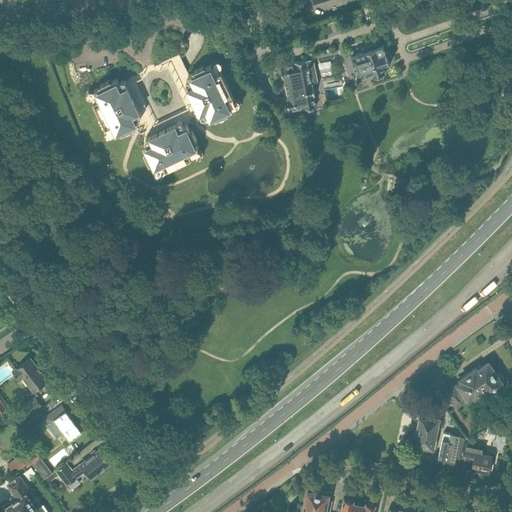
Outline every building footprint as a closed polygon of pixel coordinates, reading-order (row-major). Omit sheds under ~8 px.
[(353,63),(357,74),(356,75),(356,76),(356,77),(357,78),(358,78),(359,78),(359,77),(360,77),(360,76),(360,75),(372,71),(374,74),(375,74),(376,76),(379,77),(383,76),(384,73),(384,71),(385,71),(382,64),(389,61),(389,62),(390,62),(390,61),(391,61),(392,58),(390,52),(387,50),(386,51),(385,50),(383,45),(383,44),(376,47),(375,42),(363,46),(364,48),(362,48),(361,49),(362,51),(354,54),(353,49),(344,52),(348,65),(353,63)] [(157,64),(155,64),(155,65),(157,65),(178,55),(190,79),(189,79),(188,79),(187,79),(186,80),(185,81),(185,82),(185,83),(186,84),(186,85),(187,85),(188,86),(187,87),(191,95),(189,95),(193,105),(195,105),(199,112),(200,112),(200,113),(200,114),(200,115),(201,116),(202,117),(203,117),(204,117),(205,117),(206,116),(206,115),(207,115),(209,119),(214,117),(215,119),(228,113),(227,111),(233,108),(232,107),(234,107),(235,107),(238,107),(239,106),(240,103),(240,102),(239,99),(236,99),(234,99),(220,68),(221,68),(221,67),(222,66),(222,65),(222,64),(222,63),(221,62),(221,61),(220,61),(219,60),(218,60),(217,60),(215,60),(214,61),(213,62),(213,63),(206,66),(205,64),(192,70),(193,72),(189,74),(179,54),(157,64)] [(281,65),(280,65),(282,77),(284,77),(285,83),(288,97),(286,97),(289,109),(290,109),(303,106),(304,108),(316,105),(316,104),(315,104),(313,95),(315,95),(312,83),(311,83),(309,73),(308,68),(309,68),(309,66),(308,66),(306,60),(307,60),(306,59),(294,61),(295,62),(281,65)] [(136,118),(137,118),(138,118),(139,118),(140,117),(141,116),(141,115),(141,114),(140,113),(139,112),(138,111),(139,111),(135,103),(137,102),(132,92),(131,93),(127,85),(126,85),(126,84),(126,83),(126,82),(125,82),(125,81),(141,73),(142,71),(141,71),(141,72),(124,80),(123,80),(122,80),(121,80),(121,81),(120,81),(120,82),(119,82),(117,78),(111,81),(111,79),(98,85),(99,86),(92,90),(91,90),(91,89),(90,89),(89,90),(88,90),(87,91),(86,91),(86,92),(86,93),(86,94),(86,95),(86,96),(86,97),(87,97),(87,98),(88,98),(89,99),(90,99),(91,99),(92,99),(96,109),(106,129),(105,130),(105,131),(104,133),(104,134),(105,135),(105,136),(106,136),(108,137),(109,137),(110,137),(111,137),(112,136),(113,135),(113,134),(115,133),(115,134),(121,132),(121,133),(134,127),(133,125),(138,123),(136,118)] [(183,125),(182,125),(182,124),(182,123),(182,122),(181,122),(181,121),(180,121),(179,121),(178,121),(177,121),(177,122),(176,123),(175,123),(175,122),(167,126),(166,124),(156,129),(157,131),(149,135),(149,136),(148,136),(147,136),(146,136),(146,137),(145,137),(145,138),(144,138),(144,139),(144,140),(145,140),(145,141),(146,141),(146,142),(147,143),(142,145),(145,150),(143,151),(149,163),(151,163),(153,168),(154,168),(155,169),(154,171),(154,172),(155,173),(156,174),(158,175),(159,175),(160,175),(162,174),(163,173),(163,171),(163,170),(163,169),(193,155),(194,156),(196,157),(197,157),(198,157),(200,156),(201,155),(201,154),(202,152),(201,151),(200,150),(199,149),(198,148),(197,147),(198,147),(196,141),(197,140),(191,128),(189,129),(187,123),(183,125)] [(229,285),(216,273),(210,279),(223,291),(229,285)] [(19,379),(23,376),(34,391),(48,380),(30,357),(12,370),(19,379)] [(452,402),(456,407),(472,396),(475,400),(482,394),(488,402),(500,394),(496,388),(503,383),(502,382),(504,378),(501,373),(496,373),(488,361),(481,366),(480,363),(459,378),(461,380),(437,396),(445,407),(452,402)] [(430,384),(436,392),(446,385),(440,376),(430,384)] [(31,413),(41,405),(35,397),(24,405),(31,413)] [(54,410),(44,418),(47,423),(46,424),(56,437),(63,432),(69,440),(79,432),(87,426),(80,417),(75,421),(62,404),(54,410)] [(435,437),(439,417),(434,416),(435,411),(429,409),(428,414),(420,413),(413,443),(433,447),(435,437)] [(30,416),(21,423),(32,437),(41,430),(30,416)] [(443,432),(438,458),(448,461),(448,460),(454,461),(456,456),(460,457),(464,437),(460,436),(460,435),(443,432)] [(25,464),(27,467),(44,454),(31,437),(27,440),(36,453),(25,461),(20,455),(8,463),(14,471),(25,464)] [(473,461),(472,468),(488,471),(489,467),(492,468),(493,462),(490,462),(492,455),(482,453),(483,446),(465,442),(461,459),(473,461)] [(59,473),(68,484),(77,477),(76,477),(85,470),(91,477),(110,462),(100,449),(80,464),(72,470),(66,463),(48,476),(51,479),(59,473)] [(19,476),(16,479),(8,484),(18,499),(7,506),(10,511),(38,511),(28,496),(32,494),(19,476)] [(329,511),(330,510),(332,501),(327,500),(328,494),(326,491),(320,490),(317,492),(307,490),(303,511),(329,511)] [(357,511),(359,503),(353,502),(353,499),(344,497),(340,511),(357,511)] [(373,511),(375,504),(365,502),(365,504),(359,503),(357,511),(373,511)]
